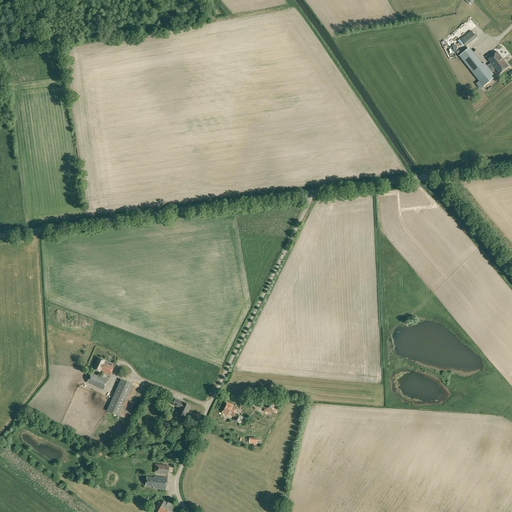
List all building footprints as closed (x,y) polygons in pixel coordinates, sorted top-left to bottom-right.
[(468,45),(479,38),(475,30),(459,40),(462,45),(467,43),(468,45)] [(496,77),(485,63),(482,65),(469,48),(460,56),(484,86),(496,77)] [(509,66),(498,52),(490,58),(487,55),(486,57),(488,59),(500,74),(509,66)] [(110,375),(114,366),(111,365),(112,364),(105,361),(105,360),(98,358),(93,369),(100,372),(100,370),(110,375)] [(103,390),(108,380),(91,372),(87,382),(103,390)] [(119,416),(133,384),(121,379),(107,411),(119,416)] [(183,403),(175,399),(172,404),(180,408),(177,413),(184,417),(186,412),(188,413),(191,406),(183,402),(183,403)] [(276,406),(276,402),(266,400),(265,404),(266,404),(266,407),(264,407),(264,411),(275,413),(275,408),(275,405),(276,406)] [(233,416),(237,407),(233,405),(227,402),(222,412),(228,415),(228,414),(229,415),(233,416)] [(240,423),(243,417),(235,414),(233,419),(240,423)] [(168,474),(169,466),(155,464),(154,472),(168,474)] [(168,478),(155,476),(155,478),(147,476),(146,485),(154,487),(154,488),(166,490),(168,478)] [(174,506),(164,501),(157,511),(175,511),(172,510),(174,506)]
